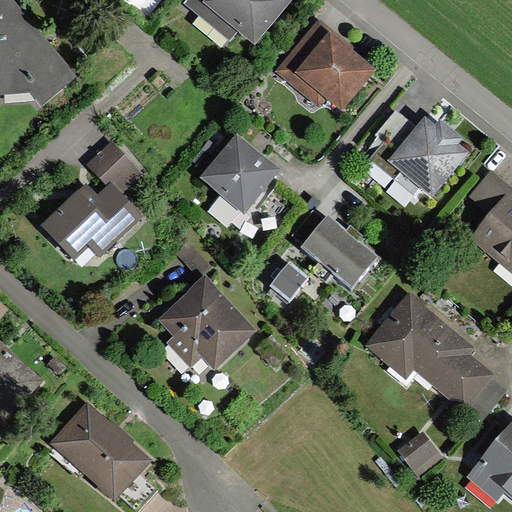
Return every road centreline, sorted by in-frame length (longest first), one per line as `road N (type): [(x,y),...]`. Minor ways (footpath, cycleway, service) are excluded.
road 1 (residential): [(0,281),(236,504)]
road 2 (residential): [(355,0),(511,128)]
